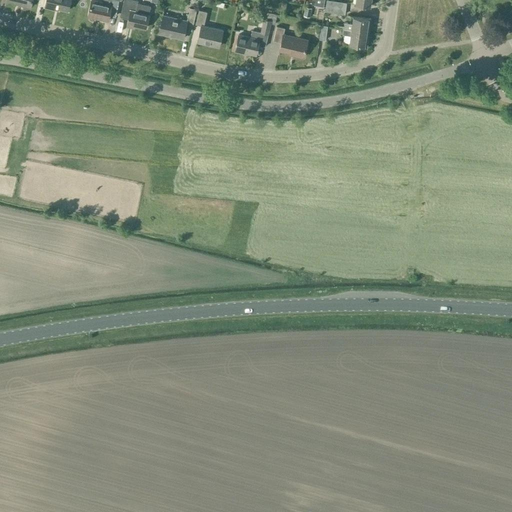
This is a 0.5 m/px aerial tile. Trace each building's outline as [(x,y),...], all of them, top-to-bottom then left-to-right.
[(55,7),(68,10),(70,0),(45,0),(44,6),(54,9),(55,7)] [(91,0),(87,16),(108,21),(109,14),(115,16),(118,0),(119,0),(121,0),(102,0),(102,3),(91,0)] [(129,26),(130,24),(145,28),(150,8),(137,5),(138,0),(137,0),(123,0),(120,16),(128,18),(127,25),(129,26)] [(333,0),(328,0),(328,5),(347,8),(348,2),(333,0)] [(346,14),(347,8),(328,5),(327,12),(346,14)] [(158,33),(183,38),(185,29),(191,30),(196,9),(190,8),(187,21),(162,15),(158,33)] [(197,42),(219,47),(222,30),(204,26),(207,12),(199,10),(195,24),(201,25),(197,42)] [(343,28),(369,32),(371,18),(353,16),(352,23),(344,22),(343,28)] [(271,21),(264,19),(260,32),(252,30),(250,36),(239,33),(235,50),(256,55),(258,45),(265,47),(271,21)] [(325,40),(327,26),(321,25),(319,39),(325,40)] [(294,55),(303,57),(307,40),(283,34),(284,28),(276,26),(273,41),(281,42),(279,50),(294,53),(294,55)] [(367,48),(369,32),(343,28),(342,34),(350,35),(349,43),(358,45),(358,47),(367,48)]
